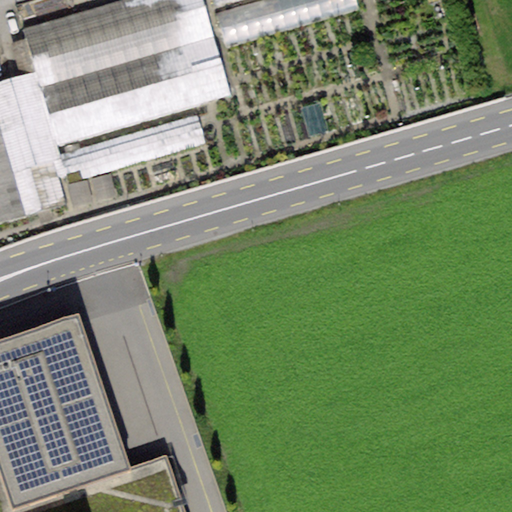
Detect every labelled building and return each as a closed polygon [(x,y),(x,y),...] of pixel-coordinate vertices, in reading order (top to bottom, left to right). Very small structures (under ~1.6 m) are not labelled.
[(134,0),(27,30),(40,75),(61,147),(230,99),(202,0),(134,0)] [(354,0),(268,0),(217,15),(226,49),(358,11),(354,0)] [(40,75),(0,86),(0,127),(26,217),(65,205),(58,179),(69,176),(63,156),(61,147),(40,75)] [(199,116),(63,156),(69,176),(81,172),(83,181),(207,144),(199,116)] [(0,127),(0,224),(26,217),(0,127)] [(112,176),(93,181),(99,203),(119,198),(112,176)] [(88,183),(70,187),(75,211),(94,206),(88,183)] [(132,472),(82,321),(0,348),(0,511),(186,511),(170,460),(132,472)]
